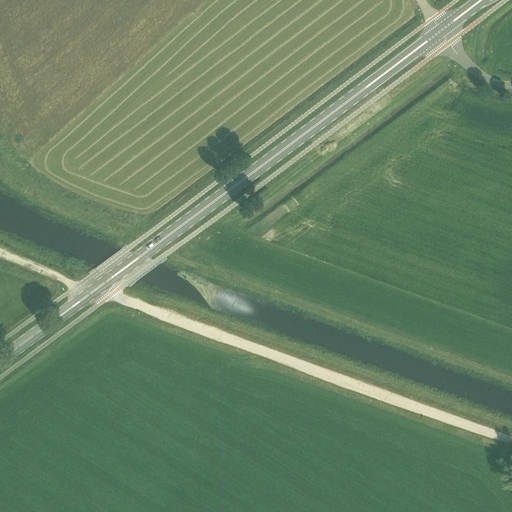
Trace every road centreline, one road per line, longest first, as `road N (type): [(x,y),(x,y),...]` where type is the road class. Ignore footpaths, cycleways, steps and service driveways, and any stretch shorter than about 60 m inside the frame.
road 1 (primary): [(0,360),(440,31)]
road 2 (track): [(511,445),(0,254)]
